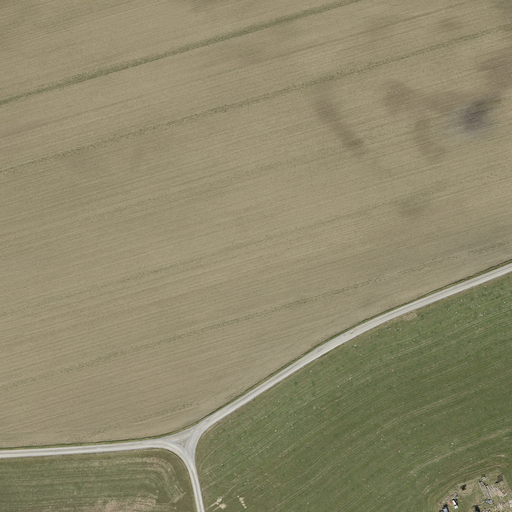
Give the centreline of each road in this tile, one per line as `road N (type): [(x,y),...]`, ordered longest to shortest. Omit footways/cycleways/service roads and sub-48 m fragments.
road 1 (track): [(188,443),(357,327),(511,268)]
road 2 (track): [(0,455),(188,443)]
